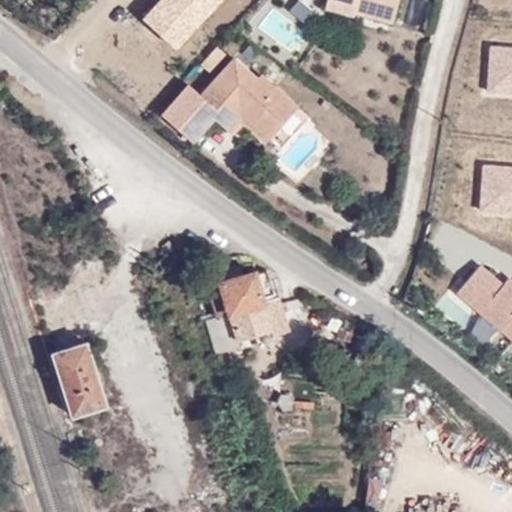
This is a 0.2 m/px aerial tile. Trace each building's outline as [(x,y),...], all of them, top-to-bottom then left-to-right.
[(398,0),(328,0),(327,6),(355,14),(356,11),(393,21),(398,0)] [(511,48),(489,47),(486,98),(511,99),(511,48)] [(194,140),(214,117),(229,130),(243,114),(271,137),(298,105),(262,72),(258,75),(235,56),(201,94),(189,84),(163,113),(194,140)] [(271,137),(243,114),(229,130),(234,135),(242,125),(265,144),(271,137)] [(511,165),(482,163),(479,214),(511,215),(511,165)] [(167,251),(174,245),(169,240),(162,245),(167,251)] [(477,265),(452,294),(511,345),(511,277),(509,275),(500,285),(477,265)] [(218,308),(220,315),(205,320),(215,351),(240,344),(239,337),(273,327),(274,333),(288,329),(279,297),(275,298),(267,269),(211,285),(218,308)] [(72,412),(105,401),(71,294),(36,304),(72,412)] [(218,308),(203,314),(205,320),(220,315),(218,308)]
